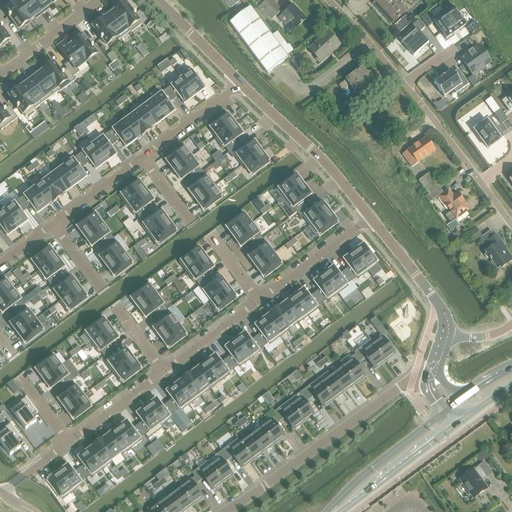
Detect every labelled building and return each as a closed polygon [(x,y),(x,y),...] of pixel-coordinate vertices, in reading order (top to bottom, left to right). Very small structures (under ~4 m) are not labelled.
[(29,21),(12,0),(11,0),(2,7),(9,16),(8,17),(9,18),(10,18),(19,29),(24,25),(25,26),(30,23),(29,21)] [(42,14),(31,0),(12,0),(29,21),(29,20),(36,14),(38,17),(42,14)] [(53,3),(50,0),(31,0),(42,14),(46,11),(44,9),(52,3),(52,4),(53,3)] [(282,11),(271,0),(266,0),(260,6),(257,9),(269,22),(272,19),(282,11)] [(394,2),(396,0),(375,0),(376,1),(374,3),(382,13),(383,12),(387,17),(385,18),(391,25),(404,13),(394,2)] [(135,15),(136,14),(135,13),(134,14),(125,3),(115,10),(114,8),(114,9),(131,32),(142,25),(135,15)] [(306,20),(292,5),(278,19),(282,23),(284,21),(286,24),(289,21),(296,29),(306,20)] [(451,6),(432,20),(446,39),(465,25),(451,6)] [(287,46),(277,32),(272,36),(270,33),(250,7),(229,23),(267,74),(285,60),(288,58),(286,56),(293,51),(289,45),(287,46)] [(131,32),(114,9),(110,11),(112,14),(104,20),(103,19),(119,40),(130,32),(131,33),(131,32)] [(10,39),(2,29),(7,25),(0,15),(0,46),(2,45),(3,46),(9,42),(8,40),(10,39)] [(119,40),(103,19),(102,18),(97,21),(98,23),(93,27),(101,38),(100,39),(101,40),(102,40),(106,45),(116,38),(118,41),(119,40)] [(417,21),(398,37),(402,42),(401,43),(413,57),(428,44),(419,33),(424,28),(417,21)] [(159,25),(155,29),(160,35),(164,31),(159,25)] [(333,52),(340,45),(327,32),(308,50),(320,62),(332,51),(333,52)] [(91,47),(83,35),(72,43),(86,62),(96,54),(92,48),(93,47),(92,46),(91,47)] [(86,62),(72,43),(73,44),(68,48),(64,42),(58,47),(70,62),(64,66),(67,69),(73,77),(79,73),(76,69),(86,62)] [(479,46),(461,59),(473,76),(485,68),(482,63),(488,59),(479,46)] [(174,59),(169,62),(172,67),(177,63),(174,59)] [(73,77),(67,69),(62,73),(53,62),(43,70),(60,92),(75,81),(73,77)] [(190,69),(179,77),(194,97),(204,89),(201,85),(203,84),(198,78),(197,79),(190,69)] [(374,82),(368,75),(367,76),(362,69),(339,86),(343,92),(347,89),(347,88),(350,85),(357,95),(374,82)] [(60,92),(43,70),(43,71),(36,77),(34,74),(30,77),(47,100),(59,92),(59,93),(60,92)] [(434,83),(444,98),(444,97),(454,90),(456,93),(468,85),(458,70),(453,73),(451,71),(451,72),(434,83)] [(47,100),(30,77),(26,80),(28,83),(21,88),(20,89),(19,88),(35,109),(36,109),(47,100)] [(171,86),(166,90),(173,100),(178,96),(184,104),(194,97),(179,77),(169,84),(171,86)] [(139,85),(134,88),(137,93),(142,89),(139,85)] [(35,109),(19,88),(18,87),(13,90),(14,91),(9,96),(17,107),(16,108),(17,109),(18,108),(22,114),(32,107),(34,110),(35,109)] [(149,99),(151,101),(164,119),(175,111),(169,103),(173,100),(166,90),(161,94),(159,92),(149,99)] [(125,95),(120,99),(123,104),(128,100),(125,95)] [(507,97),(501,102),(508,111),(511,108),(511,99),(510,101),(507,97)] [(355,114),(366,105),(361,99),(350,108),(355,114)] [(151,101),(141,109),(154,126),(164,119),(151,101)] [(0,129),(1,131),(18,118),(9,106),(3,110),(0,105),(0,129)] [(132,115),(132,116),(146,134),(152,130),(151,129),(154,126),(141,109),(132,115)] [(500,110),(494,115),(501,125),(507,120),(500,110)] [(123,118),(121,121),(135,140),(139,137),(140,138),(146,134),(132,116),(132,115),(131,113),(130,113),(123,118)] [(217,122),(210,128),(217,138),(235,125),(227,115),(224,117),(223,116),(216,121),(217,122)] [(112,130),(108,134),(115,144),(120,140),(126,148),(135,140),(121,121),(111,128),(112,130)] [(477,128),(474,131),(487,149),(500,140),(495,134),(499,131),(494,125),(491,127),(486,121),(485,123),(484,121),(478,126),(479,127),(477,128)] [(217,138),(215,139),(223,150),(225,148),(228,153),(238,145),(235,141),(243,135),(235,125),(217,138)] [(101,135),(91,143),(106,163),(116,155),(110,147),(115,144),(108,134),(102,138),(101,135)] [(411,168),(435,151),(426,138),(402,155),(411,168)] [(206,140),(201,144),(204,148),(209,144),(206,140)] [(238,145),(228,153),(232,158),(234,157),(241,166),(242,167),(243,165),(261,151),(254,142),(242,150),(238,145)] [(83,152),(78,156),(85,166),(90,162),(96,170),(106,163),(91,143),(81,150),(83,152)] [(169,158),(166,161),(173,171),(191,157),(191,158),(193,156),(186,146),(176,153),(175,152),(169,157),(169,158)] [(50,151),(46,154),(49,159),(54,155),(50,151)] [(261,151),(243,165),(250,175),(251,175),(258,169),(259,171),(266,166),(265,165),(269,162),(261,151)] [(61,165),(62,168),(63,167),(76,185),(86,177),(80,170),(85,166),(78,156),(73,160),(71,158),(61,165)] [(191,157),(173,171),(181,181),(189,175),(192,180),(202,172),(191,158),(191,157)] [(32,165),(27,169),(30,173),(35,169),(32,165)] [(54,174),(53,174),(67,192),(76,185),(63,167),(62,168),(54,174)] [(52,172),(42,179),(58,200),(63,196),(63,195),(67,192),(53,174),(54,174),(52,172)] [(196,185),(188,191),(195,200),(215,185),(208,176),(206,177),(202,172),(192,180),(196,185)] [(233,172),(228,176),(232,180),(237,177),(233,172)] [(285,183),(276,190),(283,200),(303,185),(296,175),(292,178),(291,177),(285,182),(285,183)] [(42,179),(33,186),(47,206),(51,203),(52,205),(58,200),(42,179)] [(128,189),(119,196),(126,206),(146,191),(138,181),(135,184),(134,183),(127,188),(128,189)] [(215,185),(195,200),(203,211),(207,208),(208,209),(214,204),(213,203),(223,196),(215,185)] [(303,185),(283,200),(288,207),(291,210),(293,209),(296,213),(307,206),(303,201),(311,195),(303,185)] [(24,196),(19,200),(27,209),(31,206),(37,214),(47,206),(33,186),(22,194),(24,196)] [(469,210),(463,203),(464,202),(458,193),(453,197),(448,190),(443,193),(438,187),(428,195),(425,197),(429,203),(437,198),(443,206),(444,205),(450,212),(444,216),(450,224),(469,210)] [(146,191),(126,206),(137,221),(149,212),(146,207),(153,201),(146,191)] [(13,201),(3,208),(18,228),(27,221),(22,213),(27,209),(19,200),(14,203),(13,201)] [(307,206),(296,213),(300,219),(302,217),(309,227),(329,212),(322,202),(310,211),(307,206)] [(116,206),(112,210),(115,214),(120,211),(116,206)] [(0,229),(1,228),(7,236),(18,228),(3,208),(0,210),(0,229)] [(149,212),(137,221),(148,236),(168,221),(161,211),(154,216),(153,217),(149,212)] [(80,224),(76,227),(84,237),(102,224),(104,223),(104,222),(96,212),(87,219),(86,218),(79,223),(80,224)] [(329,212),(309,227),(317,237),(327,230),(327,231),(334,226),(333,225),(337,222),(329,212)] [(229,225),(226,227),(233,237),(251,224),(243,214),(236,220),(235,219),(229,223),(229,225)] [(168,221),(148,236),(156,246),(165,239),(166,240),(173,235),(172,234),(176,231),(168,221)] [(251,224),(233,237),(240,247),(248,242),(252,247),(262,239),(259,234),(261,233),(253,223),(253,222),(251,224)] [(102,224),(84,237),(92,247),(99,241),(103,246),(113,239),(102,224)] [(511,260),(511,259),(505,249),(504,250),(501,246),(503,245),(500,241),(501,241),(496,234),(494,236),(491,231),(482,237),(476,228),(470,232),(476,241),(481,237),(485,244),(488,242),(492,247),(485,253),(489,259),(490,261),(491,260),(498,271),(511,260)] [(107,251),(99,257),(106,267),(124,253),(113,239),(103,246),(107,251)] [(256,251),(248,257),(255,267),(273,254),(262,239),(252,247),(256,251)] [(137,244),(132,248),(136,252),(141,248),(137,244)] [(363,245),(353,252),(368,272),(378,265),(371,255),(372,254),(367,248),(366,248),(363,245)] [(39,255),(31,261),(38,271),(39,271),(57,258),(49,248),(45,250),(45,249),(38,254),(39,255)] [(188,256),(178,263),(186,273),(206,258),(198,248),(195,251),(194,249),(187,254),(188,256)] [(353,252),(343,260),(349,268),(344,271),(351,281),(356,278),(358,280),(368,272),(353,252)] [(124,253),(106,267),(114,277),(118,274),(118,276),(125,271),(124,269),(132,264),(124,254),(124,253)] [(273,254),(255,267),(263,277),(267,275),(268,276),(274,271),(273,270),(281,264),(273,254)] [(38,271),(37,272),(44,283),(46,281),(50,286),(60,278),(56,274),(64,268),(57,258),(39,271),(38,271)] [(206,258),(186,273),(190,279),(193,283),(195,281),(199,286),(209,279),(206,274),(213,268),(206,258)] [(333,267),(323,275),(338,294),(348,287),(347,285),(351,281),(344,271),(339,275),(333,267)] [(323,275),(313,282),(319,290),(314,293),(322,304),(327,300),(328,302),(338,294),(323,275)] [(60,278),(50,286),(61,301),(79,287),(72,277),(64,283),(60,278)] [(209,279),(199,286),(210,301),(228,288),(221,278),(213,283),(209,279)] [(380,278),(375,282),(379,286),(384,283),(380,278)] [(0,299),(15,289),(7,279),(0,284),(0,299)] [(134,296),(130,299),(138,308),(158,294),(150,284),(143,289),(141,291),(140,290),(133,295),(134,296)] [(61,301),(59,302),(67,312),(76,305),(77,306),(84,302),(83,300),(87,298),(79,287),(61,301)] [(210,301),(208,302),(216,313),(225,305),(226,307),(232,302),(232,301),(236,298),(228,288),(210,301)] [(15,289),(0,299),(0,310),(2,314),(10,308),(14,313),(24,305),(20,300),(22,299),(15,289)] [(303,289),(293,297),(308,317),(318,309),(317,307),(322,304),(314,293),(309,297),(303,289)] [(158,294),(138,308),(146,319),(153,313),(157,318),(167,310),(163,305),(165,304),(158,294)] [(293,297),(284,304),(297,322),(298,324),(299,324),(308,317),(293,297)] [(279,306),(273,310),(288,329),(297,322),(284,304),(280,307),(279,306)] [(17,318),(10,324),(17,333),(35,320),(24,305),(14,313),(17,318)] [(49,310),(48,311),(51,315),(52,315),(56,312),(53,307),(49,310)] [(160,322),(153,328),(160,338),(178,325),(180,324),(180,323),(172,313),(171,315),(167,310),(157,318),(160,322)] [(269,315),(265,318),(279,338),(289,331),(288,329),(273,310),(268,314),(269,315)] [(48,311),(43,314),(47,319),(51,315),(48,311)] [(265,318),(255,326),(260,334),(255,337),(263,347),(268,344),(269,346),(279,338),(265,318)] [(103,319),(83,334),(91,344),(111,329),(103,319)] [(35,320),(17,333),(25,344),(28,341),(29,342),(34,339),(33,337),(43,330),(40,327),(38,324),(37,323),(35,320)] [(178,325),(160,338),(168,348),(172,346),(172,347),(179,342),(178,341),(186,335),(178,325)] [(380,325),(375,328),(381,336),(383,338),(387,334),(380,325)] [(111,329),(91,344),(98,354),(100,352),(104,357),(114,350),(110,345),(118,339),(111,329)] [(245,333),(235,341),(248,358),(263,347),(255,337),(251,341),(245,333)] [(371,343),(385,362),(395,354),(391,350),(393,349),(387,341),(385,342),(383,338),(381,336),(371,343)] [(301,337),(296,341),(300,345),(305,342),(301,337)] [(359,349),(354,352),(356,354),(361,361),(366,358),(375,369),(385,362),(371,343),(370,341),(369,341),(365,337),(355,344),(359,349)] [(235,341),(225,348),(225,349),(231,356),(226,360),(233,370),(238,366),(240,368),(250,360),(248,358),(235,341)] [(78,347),(73,350),(76,354),(81,351),(78,346),(78,347)] [(114,350),(104,357),(108,362),(106,364),(113,373),(133,359),(125,349),(117,354),(114,350)] [(356,354),(341,365),(355,384),(365,376),(357,365),(361,361),(356,354)] [(215,355),(205,363),(220,383),(229,376),(228,374),(233,370),(226,360),(221,363),(215,356),(215,355)] [(39,367),(35,370),(43,379),(61,366),(60,366),(53,356),(46,362),(45,361),(38,366),(39,367)] [(330,363),(326,358),(321,362),(325,367),(330,363)] [(133,359),(113,373),(121,384),(130,376),(131,378),(137,373),(137,372),(140,369),(133,359)] [(320,370),(325,367),(321,362),(316,365),(320,370)] [(205,363),(195,370),(210,390),(220,383),(205,363)] [(61,366),(43,379),(50,390),(58,384),(62,389),(72,381),(68,376),(70,375),(68,372),(62,365),(62,364),(60,366),(61,366)] [(341,365),(331,372),(345,391),(355,384),(341,365)] [(191,372),(185,376),(200,397),(210,390),(195,370),(192,373),(191,372)] [(343,393),(329,374),(328,372),(318,379),(334,400),(343,393)] [(180,381),(176,384),(191,404),(200,397),(185,376),(179,380),(180,381)] [(334,400),(318,379),(303,391),(310,400),(315,396),(323,408),(334,400)] [(65,393),(57,399),(65,409),(83,396),(72,381),(62,389),(65,393)] [(104,381),(99,384),(102,389),(107,385),(104,381)] [(176,384),(166,392),(172,400),(167,403),(175,414),(180,410),(181,412),(191,404),(176,384)] [(314,415),(305,403),(310,400),(303,391),(288,401),(304,422),(314,415)] [(83,396),(65,409),(72,419),(76,417),(77,418),(84,413),(83,412),(92,405),(85,394),(83,396)] [(25,398),(10,409),(25,430),(36,422),(31,416),(30,414),(35,411),(36,413),(37,414),(38,413),(26,397),(25,398)] [(156,399),(146,407),(161,426),(171,419),(170,417),(175,414),(167,403),(162,407),(156,399)] [(304,422),(288,401),(273,413),(276,417),(280,422),(285,418),(294,430),(304,422)] [(213,403),(208,407),(211,411),(216,408),(213,403)] [(146,407),(136,414),(142,422),(137,426),(145,436),(148,439),(162,428),(163,428),(161,426),(146,407)] [(284,437),(275,425),(280,422),(276,417),(262,427),(261,428),(273,445),(284,437)] [(248,423),(245,418),(240,422),(244,427),(248,423)] [(127,421),(116,429),(131,449),(141,441),(140,439),(145,436),(137,426),(132,429),(127,421)] [(239,430),(244,427),(240,422),(235,425),(239,430)] [(10,424),(0,431),(0,443),(10,456),(20,448),(16,442),(14,441),(19,437),(21,439),(21,440),(22,439),(10,423),(10,424)] [(183,425),(179,429),(182,434),(187,430),(183,425)] [(273,445),(261,428),(262,427),(260,425),(250,433),(264,452),(273,445)] [(116,429),(107,436),(120,454),(120,455),(121,456),(122,456),(131,449),(116,429)] [(262,453),(248,434),(238,442),(252,460),(262,453)] [(102,438),(96,442),(110,461),(111,461),(120,454),(107,436),(103,439),(102,438)] [(252,460),(238,442),(237,440),(222,451),(229,460),(233,457),(242,468),(252,460)] [(92,448),(88,450),(102,470),(112,463),(113,463),(111,461),(110,461),(96,442),(91,446),(91,447),(92,448)] [(88,450),(78,458),(83,466),(78,469),(86,479),(91,476),(92,478),(102,470),(88,450)] [(232,475),(224,464),(229,460),(222,451),(217,455),(220,459),(210,466),(222,483),(232,475)] [(483,451),(476,456),(481,463),(488,457),(483,451)] [(222,483),(210,466),(207,462),(192,473),(195,477),(199,482),(204,479),(212,490),(222,483)] [(68,465),(58,473),(73,492),(83,485),(81,483),(86,479),(78,469),(74,473),(68,465)] [(459,480),(473,499),(484,491),(482,489),(485,487),(481,482),(487,477),(479,466),(473,470),(473,469),(459,480)] [(124,469),(119,473),(123,477),(127,474),(124,469)] [(58,473),(48,480),(50,484),(49,485),(54,491),(56,491),(63,500),(73,492),(58,473)] [(203,497),(194,486),(199,482),(195,477),(180,488),(192,505),(203,497)] [(163,478),(158,482),(162,487),(167,483),(163,478)] [(158,482),(154,485),(157,490),(162,487),(158,482)] [(183,511),(192,505),(180,488),(170,495),(182,511),(183,511)] [(179,511),(168,497),(159,504),(164,511),(179,511)] [(80,502),(75,506),(78,510),(83,507),(80,502)] [(164,511),(159,504),(157,502),(147,510),(148,511),(147,511),(164,511)]
